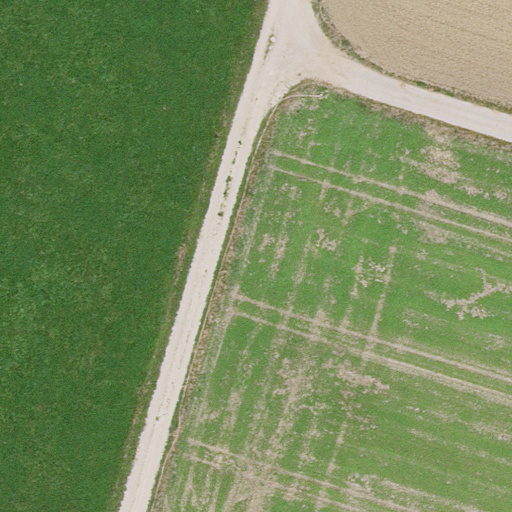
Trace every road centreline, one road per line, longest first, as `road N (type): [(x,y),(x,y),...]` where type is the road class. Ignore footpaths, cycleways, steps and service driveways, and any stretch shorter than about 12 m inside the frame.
road 1 (track): [(132,511),(282,0)]
road 2 (track): [(511,125),(267,49)]
